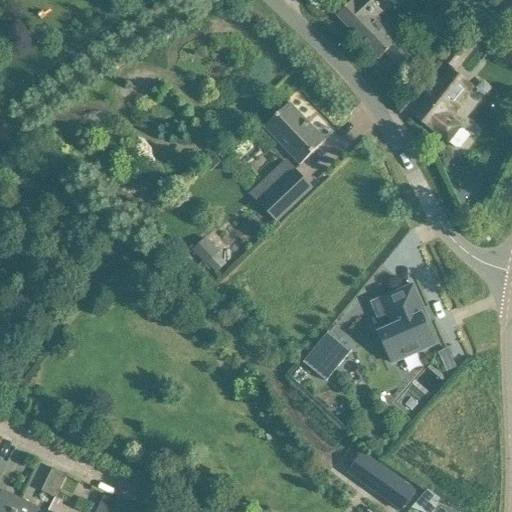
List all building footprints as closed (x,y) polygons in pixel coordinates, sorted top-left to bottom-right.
[(353,0),(352,2),(337,15),(379,59),(386,52),(400,67),(413,55),(389,30),(372,13),(378,7),(371,0),(353,0)] [(511,0),(496,0),(490,8),(510,26),(511,23),(511,0)] [(414,115),(430,128),(449,143),(458,151),(471,137),(461,128),(463,125),(453,117),(477,88),(456,72),(476,48),(462,37),(443,60),(452,68),(443,78),(414,115)] [(301,165),(326,141),(290,103),(265,127),(301,165)] [(277,221),(312,188),(295,170),(260,204),(277,221)] [(205,239),(193,250),(206,263),(217,251),(205,239)] [(380,333),(395,364),(437,345),(426,321),(424,321),(421,315),(426,313),(413,285),(373,304),(385,331),(380,333)] [(328,332),(303,363),(326,381),(352,350),(328,332)] [(362,452),(348,472),(401,511),(417,488),(362,452)] [(56,498),(59,493),(67,476),(53,469),(42,491),(56,498)] [(0,511),(15,511),(21,500),(0,489),(0,511)] [(427,490),(415,505),(424,511),(456,511),(454,511),(438,505),(437,506),(434,504),(438,499),(427,490)] [(114,511),(118,504),(104,497),(96,511),(114,511)] [(21,500),(15,511),(44,511),(39,509),(21,500)]
